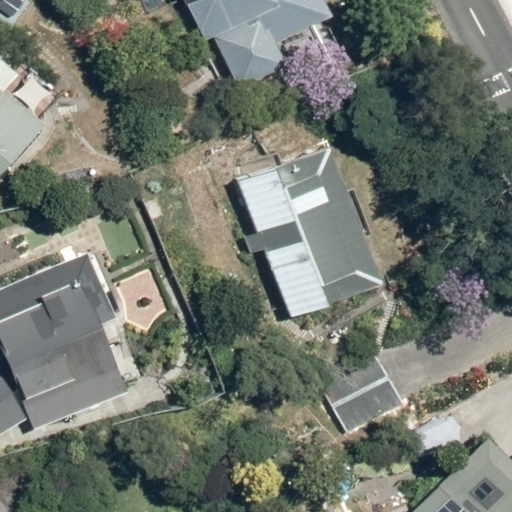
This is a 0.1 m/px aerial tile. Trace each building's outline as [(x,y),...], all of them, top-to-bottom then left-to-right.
[(326,12),(319,0),(181,0),(201,40),(211,34),(236,85),(283,61),(272,41),(326,12)] [(0,165),(38,120),(0,86),(0,165)] [(323,143),(235,178),(287,317),(375,280),(323,143)] [(32,428),(121,389),(89,323),(110,313),(81,250),(0,283),(0,432),(26,416),(32,428)] [(511,511),(511,461),(480,432),(407,511),(511,511)]
